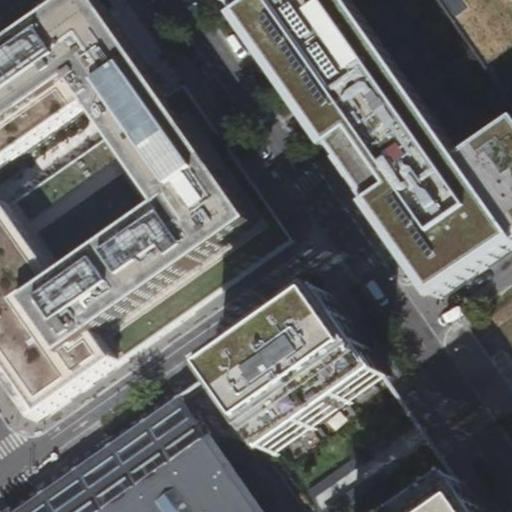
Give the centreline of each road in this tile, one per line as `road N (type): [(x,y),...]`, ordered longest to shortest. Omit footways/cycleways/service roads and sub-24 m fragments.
road 1 (residential): [(23,460),(345,237)]
road 2 (residential): [(178,0),(345,237)]
road 3 (residential): [(423,340),(511,468)]
road 4 (residential): [(345,237),(423,340)]
